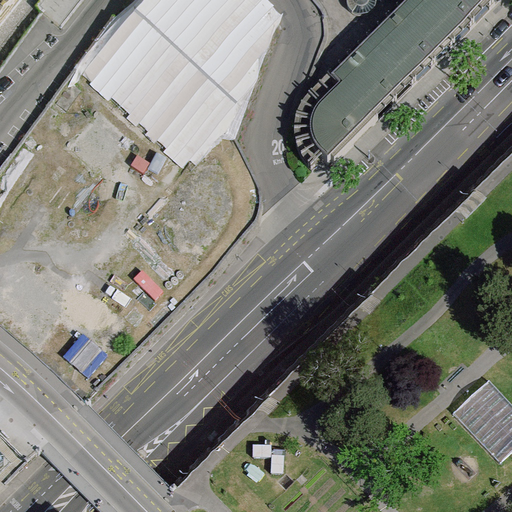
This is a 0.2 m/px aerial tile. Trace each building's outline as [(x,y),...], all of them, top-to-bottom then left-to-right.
[(0,0),(0,28),(23,0),(0,0)] [(49,0),(43,9),(53,17),(65,28),(86,0),(49,0)] [(264,32),(227,0),(163,0),(126,29),(231,121),(264,32)] [(414,0),(332,81),(341,90),(321,109),(311,125),(310,139),(319,155),(329,166),(354,144),(501,0),(414,0)] [(108,108),(71,148),(101,175),(138,136),(108,108)]
